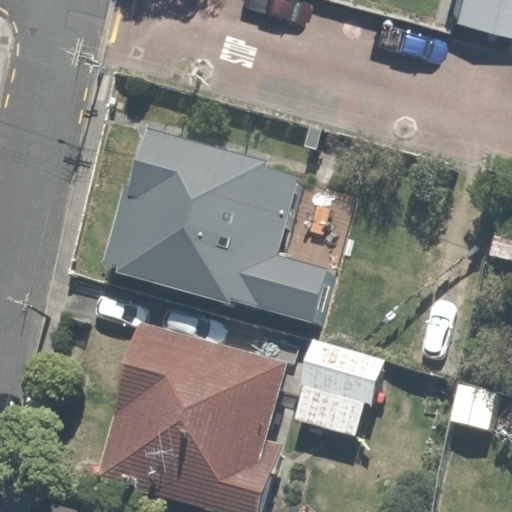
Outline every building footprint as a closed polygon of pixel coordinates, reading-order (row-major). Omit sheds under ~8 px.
[(511,0),(451,0),(448,11),(511,27),(511,0)] [(291,253),(312,164),(146,126),(112,277),(330,327),(344,265),(291,253)] [(511,270),(511,191),(501,189),(488,267),(511,270)] [(424,280),(472,287),(482,220),(434,213),(424,280)] [(470,301),(422,294),(412,364),(459,371),(470,301)] [(283,511),(298,440),(277,436),(292,359),(155,332),(123,499),(192,511),(283,511)] [(396,353),(325,336),(302,428),(373,446),(396,353)] [(448,379),(443,432),(502,437),(507,384),(448,379)]
